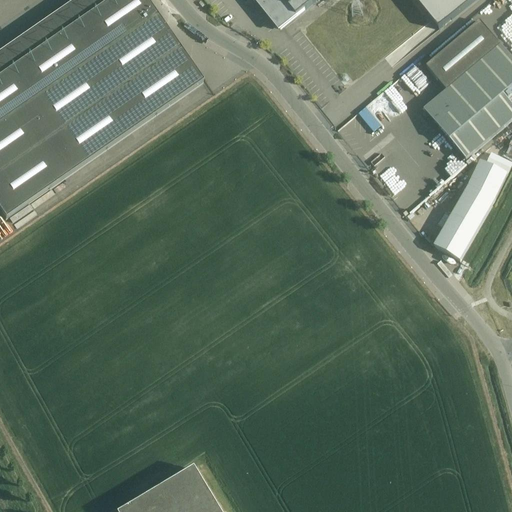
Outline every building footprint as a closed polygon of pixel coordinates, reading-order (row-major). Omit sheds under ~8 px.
[(0,213),(5,221),(203,84),(144,0),(113,0),(0,79),(0,213)] [(0,79),(113,0),(72,0),(70,3),(0,51),(0,79)] [(255,0),(299,54),(315,42),(297,19),(305,13),(305,12),(320,0),(414,0),(440,31),(478,0),(255,0)] [(447,93),(424,112),(450,143),(466,162),(511,122),(511,106),(504,98),(511,91),(511,60),(501,47),(494,40),(480,23),(427,69),(440,85),(447,93)] [(469,188),(435,249),(460,263),(495,203),(508,177),(481,164),(469,188)] [(220,511),(196,471),(128,511),(220,511)]
